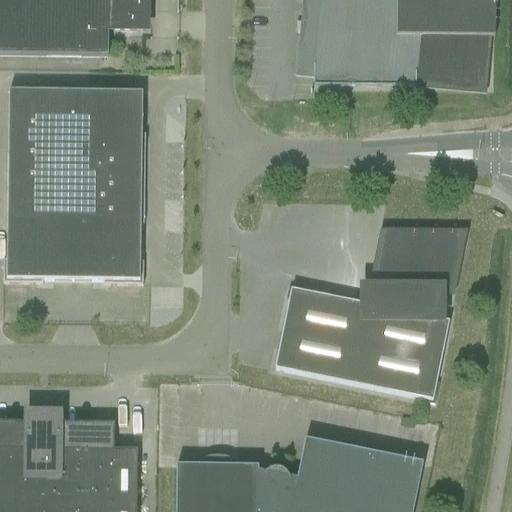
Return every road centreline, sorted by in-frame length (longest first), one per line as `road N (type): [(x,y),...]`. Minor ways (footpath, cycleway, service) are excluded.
road 1 (unclassified): [(217,157),(215,301),(203,346),(153,361),(0,359)]
road 2 (unclassified): [(451,157),(217,157)]
road 3 (unclassified): [(217,157),(220,0)]
